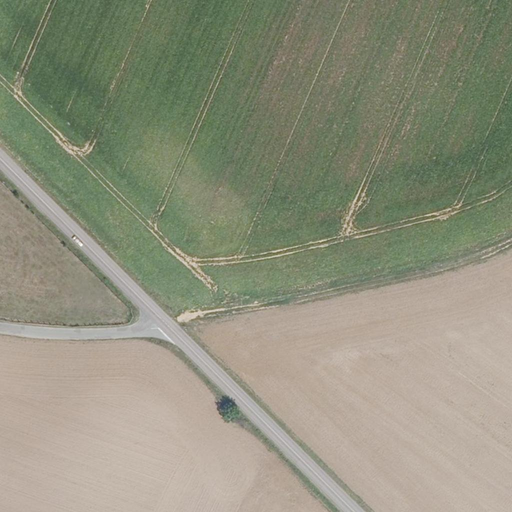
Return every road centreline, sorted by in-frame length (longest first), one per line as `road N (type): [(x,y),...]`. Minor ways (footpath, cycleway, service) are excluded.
road 1 (track): [(166,324),(511,247)]
road 2 (secondary): [(354,511),(166,324)]
road 3 (secondary): [(166,324),(0,158)]
road 4 (unclassified): [(0,325),(72,333),(166,324)]
